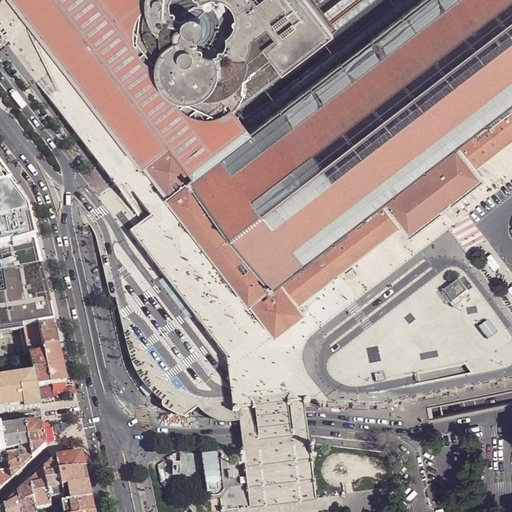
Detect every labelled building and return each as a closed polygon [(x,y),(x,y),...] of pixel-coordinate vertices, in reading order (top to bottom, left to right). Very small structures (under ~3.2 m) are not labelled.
[(11,0),(31,25),(39,36),(139,165),(140,164),(166,197),(178,212),(180,215),(187,224),(193,232),(196,235),(200,241),(207,250),(213,258),(217,263),(236,287),(242,296),(248,304),(273,336),(290,323),(303,313),(299,308),(297,305),(303,301),(319,288),(322,286),(325,283),(336,275),(341,271),(375,245),(400,226),(407,235),(439,211),(459,195),(461,194),(481,178),(473,169),(501,147),(511,138),(511,0),(421,0),(252,131),(234,109),(248,98),(283,71),(334,35),(332,32),(321,17),(317,12),(312,6),(308,1),(307,0),(11,0)] [(343,0),(321,17),(332,32),(373,0),(343,0)] [(0,191),(11,188),(0,173),(0,191)] [(21,202),(11,188),(0,191),(0,267),(1,274),(41,266),(39,259),(37,249),(34,236),(30,216),(29,213),(21,202)] [(45,289),(41,266),(1,274),(5,295),(0,295),(0,333),(25,329),(53,324),(51,315),(45,289)] [(458,281),(444,292),(452,303),(466,292),(458,281)] [(479,326),(488,338),(498,331),(488,318),(479,326)] [(55,333),(53,324),(39,327),(44,349),(58,346),(55,333)] [(51,385),(45,354),(44,349),(39,327),(25,329),(30,356),(34,374),(36,387),(37,387),(45,386),(51,385)] [(62,363),(58,346),(44,349),(45,354),(51,385),(66,382),(62,363)] [(0,380),(0,414),(40,408),(37,387),(36,387),(34,374),(0,380)] [(340,495),(327,497),(314,499),(310,457),(316,457),(314,444),(308,445),(304,404),(304,402),(291,404),(291,406),(288,406),(288,401),(288,397),(290,395),(270,397),(250,399),(253,402),(254,404),(255,409),(252,410),(252,408),(245,409),(239,409),(239,412),(240,421),(244,452),(237,453),(239,466),(245,465),(250,507),(237,508),(225,510),(224,511),(341,511),(341,504),(340,495)] [(33,424),(27,425),(30,448),(33,461),(47,448),(47,446),(43,423),(33,424)] [(13,428),(2,430),(6,452),(30,448),(27,425),(13,428)] [(0,473),(10,472),(6,452),(2,430),(0,429),(0,473)] [(24,470),(33,461),(30,448),(6,452),(10,472),(12,481),(24,470)] [(84,462),(82,454),(72,456),(56,460),(59,475),(85,469),(84,462)] [(59,475),(56,460),(48,467),(44,471),(49,502),(64,499),(64,498),(62,491),(59,475)] [(87,475),(85,469),(59,475),(62,491),(67,490),(67,489),(89,484),(87,475)] [(35,479),(30,484),(35,511),(50,509),(50,508),(49,502),(44,471),(35,479)] [(0,492),(7,486),(12,481),(10,472),(0,473),(0,492)] [(21,492),(17,496),(20,511),(35,511),(30,484),(21,492)] [(90,492),(89,484),(67,489),(67,490),(69,497),(68,497),(70,505),(92,500),(90,492)] [(9,503),(4,508),(4,511),(20,511),(17,496),(9,503)] [(65,505),(64,499),(49,502),(50,508),(61,506),(65,505)] [(94,511),(93,504),(92,500),(70,505),(65,505),(61,506),(50,508),(50,509),(50,511),(94,511)]
